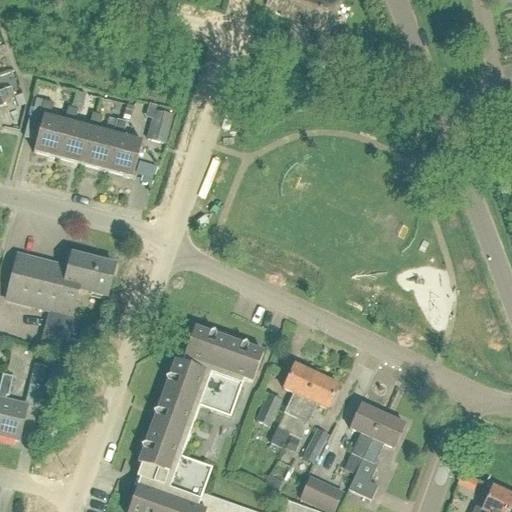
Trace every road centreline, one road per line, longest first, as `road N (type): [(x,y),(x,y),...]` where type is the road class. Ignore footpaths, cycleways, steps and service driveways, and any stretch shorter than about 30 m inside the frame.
road 1 (residential): [(471,393),(166,245)]
road 2 (unclassified): [(77,493),(166,245)]
road 3 (unclassified): [(166,245),(230,36)]
road 4 (unclassified): [(511,309),(440,121)]
road 5 (residential): [(166,245),(0,193)]
road 6 (residential): [(440,121),(492,72),(478,0)]
road 7 (unclassified): [(230,36),(96,0)]
road 8 (unclassified): [(440,121),(395,0)]
road 9 (residential): [(428,511),(471,393)]
